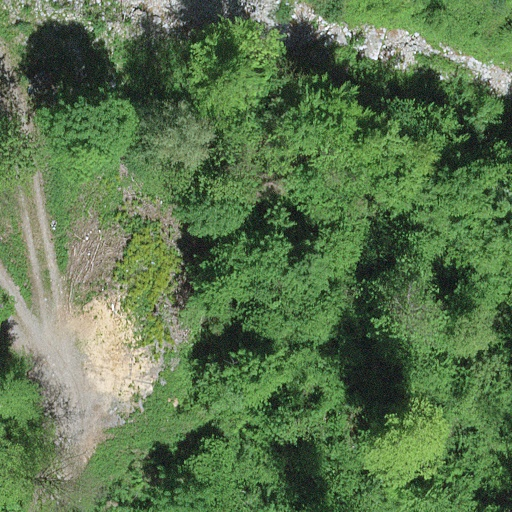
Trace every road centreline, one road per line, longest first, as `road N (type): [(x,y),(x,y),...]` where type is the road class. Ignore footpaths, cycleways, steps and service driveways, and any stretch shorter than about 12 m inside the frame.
road 1 (track): [(81,406),(42,155),(0,72)]
road 2 (track): [(0,266),(81,406),(84,479),(70,511)]
